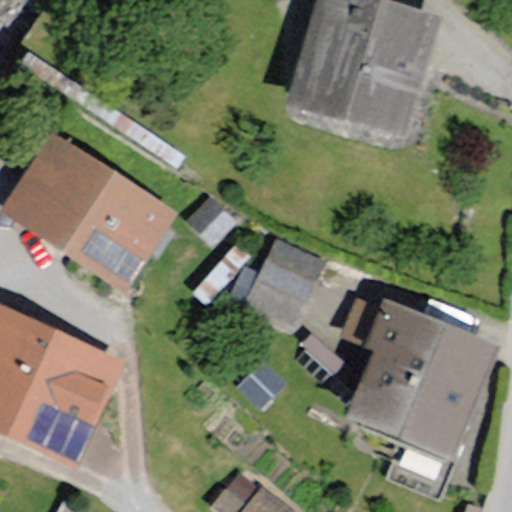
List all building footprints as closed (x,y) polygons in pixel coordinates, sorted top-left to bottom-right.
[(401,147),(437,21),(362,0),(313,0),(281,113),(401,147)] [(0,223),(119,299),(171,216),(45,137),(0,208),(0,223)] [(277,233),(243,302),(292,326),(326,257),(277,233)] [(448,440),(492,350),(400,305),(383,340),(407,352),(380,406),(448,440)] [(0,434),(76,469),(120,370),(0,316),(0,434)] [(206,511),(304,511),(244,465),(206,511)]
